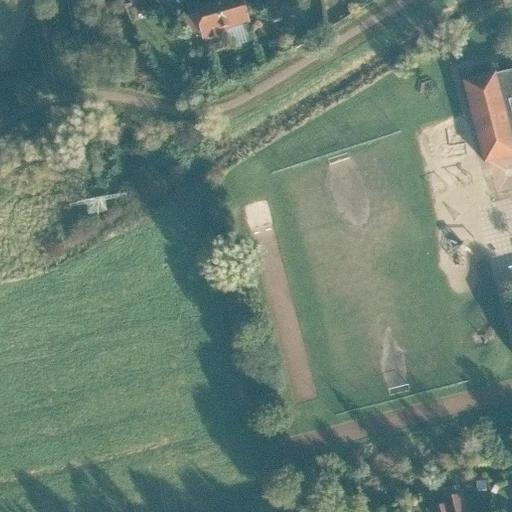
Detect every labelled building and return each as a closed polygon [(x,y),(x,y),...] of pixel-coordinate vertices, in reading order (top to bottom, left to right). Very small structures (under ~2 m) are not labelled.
[(251,20),(245,0),(195,0),(198,10),(186,13),(192,33),(203,29),(206,39),(228,33),(227,27),(251,20)] [(286,14),(282,0),(268,0),(273,18),(286,14)] [(511,67),(500,70),(499,68),(464,77),(472,108),(486,161),(511,155),(511,67)] [(442,498),(443,503),(445,511),(462,511),(457,494),(442,498)] [(445,511),(443,503),(430,507),(431,511),(445,511)]
